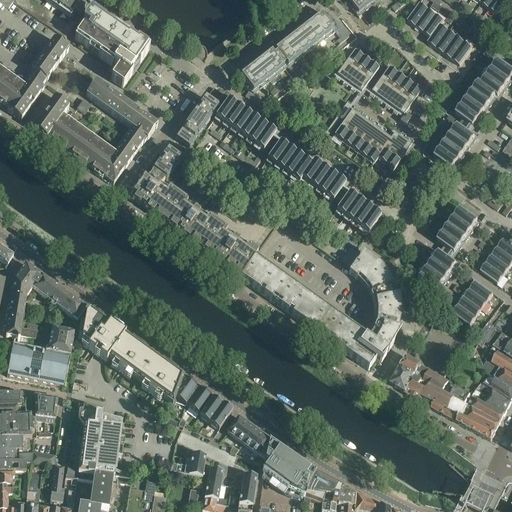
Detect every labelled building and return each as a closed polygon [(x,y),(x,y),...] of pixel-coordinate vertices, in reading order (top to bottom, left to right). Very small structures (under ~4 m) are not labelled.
[(8,9),(13,3),(14,0),(2,0),(0,4),(8,9)] [(31,0),(14,0),(13,3),(24,11),(32,1),(31,0)] [(46,0),(72,18),(75,13),(79,16),(85,7),(74,0),(46,0)] [(359,19),(362,17),(360,15),(378,0),(348,0),(355,9),(353,10),(353,11),(359,19)] [(393,0),(397,4),(392,8),(392,9),(395,13),(399,10),(400,9),(405,5),(401,0),(393,0)] [(496,0),(484,0),(481,5),(489,11),(496,0)] [(496,17),(497,16),(508,0),(496,0),(489,11),(496,17)] [(24,11),(36,20),(44,9),(32,1),(24,11)] [(460,6),(471,13),(473,9),(463,2),(460,6)] [(407,23),(415,29),(428,11),(420,6),(407,23)] [(55,17),(44,9),(36,20),(48,28),(55,17)] [(435,17),(428,11),(415,29),(423,34),(435,17)] [(110,81),(122,89),(124,87),(124,88),(127,83),(128,81),(129,82),(131,78),(131,77),(140,64),(141,64),(144,60),(143,60),(144,58),(145,59),(148,54),(147,54),(149,51),(137,43),(136,45),(128,39),(129,39),(128,38),(128,37),(122,33),(122,34),(120,33),(121,32),(117,29),(116,30),(105,22),(103,21),(103,20),(99,17),(99,18),(97,17),(98,16),(93,13),(93,14),(91,12),(82,24),(85,25),(74,41),(76,43),(80,46),(81,45),(82,47),(86,50),(100,59),(99,60),(103,63),(104,62),(105,63),(105,64),(110,68),(111,67),(109,71),(115,75),(110,81)] [(81,17),(79,16),(75,13),(72,18),(67,25),(55,17),(48,28),(65,40),(81,17)] [(275,51),(274,53),(283,65),(285,64),(287,66),(334,30),(330,26),(335,22),(330,16),(325,19),(321,14),(274,50),(275,51)] [(485,26),(486,25),(488,22),(477,14),(475,18),(485,26)] [(423,34),(431,40),(443,23),(435,17),(423,34)] [(428,45),(436,50),(448,33),(441,28),(444,23),(443,23),(431,40),(428,45)] [(460,23),(458,25),(457,27),(467,34),(470,30),(460,23)] [(337,24),(334,26),(337,31),(336,32),(341,39),(336,42),(339,46),(348,38),(337,24)] [(456,39),(448,33),(436,50),(444,56),(456,39)] [(444,56),(452,62),(464,45),(456,39),(444,56)] [(33,74),(33,75),(28,81),(40,90),(45,84),(68,52),(53,41),(31,72),(33,74)] [(452,62),(460,68),(472,50),(464,45),(452,62)] [(498,64),(481,87),(496,97),(496,98),(498,100),(511,80),(511,73),(504,68),(507,64),(487,50),(484,53),(498,64)] [(370,81),(378,70),(354,52),(337,76),(361,94),(366,87),(368,89),(369,88),(372,83),(370,81)] [(239,77),(250,90),(252,94),(284,69),(281,67),(283,65),(274,53),(272,54),(270,53),(239,77)] [(479,53),(475,59),(479,62),(484,56),(479,53)] [(24,61),(28,63),(33,57),(29,54),(24,61)] [(471,65),(474,67),(475,68),(479,62),(475,59),(471,65)] [(307,72),(306,71),(303,68),(298,72),(293,65),(288,69),(297,80),(307,72)] [(403,117),(410,107),(420,93),(389,69),(387,71),(384,69),(370,89),(373,91),(371,93),(403,117)] [(470,70),(466,76),(470,79),(474,73),(470,70)] [(0,97),(12,81),(0,72),(0,97)] [(466,85),(470,79),(466,76),(462,82),(466,85)] [(23,89),(12,81),(0,97),(0,107),(21,122),(29,111),(14,101),(23,89)] [(23,89),(14,101),(29,111),(43,91),(40,90),(28,81),(23,89)] [(86,98),(116,119),(127,105),(96,83),(86,98)] [(458,85),(454,91),(458,94),(462,88),(458,85)] [(473,130),(496,98),(496,97),(481,87),(479,85),(456,117),(473,130)] [(282,90),(282,89),(279,87),(270,94),(273,97),(282,90)] [(195,111),(189,119),(203,129),(209,121),(208,121),(211,117),(212,117),(214,114),(217,116),(221,111),(216,107),(224,97),(213,89),(206,100),(204,99),(198,107),(199,108),(197,112),(195,111)] [(454,100),(458,94),(454,91),(449,97),(454,100)] [(258,107),(262,102),(248,93),(244,98),(258,107)] [(228,102),(230,99),(225,95),(224,97),(216,107),(221,111),(217,116),(215,119),(263,153),(275,136),(228,102)] [(32,130),(46,141),(63,118),(68,110),(54,99),(32,130)] [(83,115),(90,106),(83,101),(76,110),(83,115)] [(374,165),(376,162),(378,160),(391,141),(390,141),(351,113),(354,109),(347,104),(342,110),(346,113),(343,118),(339,115),(336,118),(344,123),(334,137),(374,165)] [(157,127),(145,118),(127,105),(116,119),(131,130),(145,141),(147,141),(157,127)] [(404,120),(402,119),(400,123),(405,127),(410,119),(407,116),(404,120)] [(447,120),(450,123),(458,128),(435,160),(452,173),(475,141),(462,131),(465,128),(449,117),(447,120)] [(84,133),(63,118),(46,141),(68,156),(84,133)] [(197,137),(203,129),(189,119),(183,127),(185,128),(183,132),(181,131),(175,139),(189,149),(195,141),(194,140),(197,137)] [(442,130),(443,130),(446,132),(450,126),(447,123),(442,130)] [(128,165),(145,141),(131,130),(114,154),(128,165)] [(89,171),(105,148),(84,133),(68,156),(89,171)] [(391,141),(378,160),(376,162),(392,173),(405,154),(408,156),(412,150),(410,148),(411,147),(394,135),(390,141),(391,141)] [(299,184),(301,181),(311,167),(310,166),(279,144),(282,140),(278,138),(263,158),(267,161),(299,184)] [(490,142),(488,145),(498,153),(501,149),(490,142)] [(128,165),(114,154),(105,148),(89,171),(108,185),(109,183),(113,186),(128,165)] [(159,191),(161,188),(181,161),(167,151),(152,171),(153,172),(146,181),(159,191)] [(247,159),(244,164),(253,171),(260,161),(257,159),(254,163),(247,159)] [(392,179),(396,182),(411,162),(407,159),(392,179)] [(310,166),(311,167),(301,181),(332,203),(322,217),(326,220),(341,199),(337,197),(345,186),(313,163),(310,166)] [(261,174),(267,178),(270,174),(264,170),(261,174)] [(276,179),(270,174),(267,178),(273,183),(276,179)] [(130,199),(143,209),(168,227),(184,205),(161,188),(159,191),(146,181),(144,179),(130,199)] [(391,187),(393,183),(387,179),(384,182),(391,187)] [(275,187),(281,191),(284,187),(278,182),(277,184),(275,187)] [(290,191),(284,187),(281,191),(287,195),(290,192),(290,191)] [(507,206),(509,204),(509,203),(489,188),(486,192),(507,206)] [(302,196),(299,200),(305,204),(306,202),(307,200),(308,200),(306,199),(311,192),(307,189),(302,196)] [(293,196),(299,200),(302,196),(295,192),(293,196)] [(348,195),(336,212),(368,235),(380,218),(348,195)] [(309,205),(315,209),(318,206),(312,201),(309,205)] [(490,201),(487,205),(498,212),(500,209),(490,201)] [(441,210),(445,213),(450,207),(446,204),(441,210)] [(168,227),(205,253),(221,230),(208,220),(207,221),(199,216),(199,215),(194,211),(194,212),(184,205),(168,227)] [(502,215),(506,218),(511,209),(511,206),(510,205),(502,215)] [(315,209),(321,214),(324,210),(318,206),(315,209)] [(441,219),(445,213),(441,210),(437,216),(441,219)] [(438,244),(439,244),(455,256),(478,224),(461,212),(438,244)] [(310,228),(314,231),(321,221),(318,218),(310,228)] [(432,227),(436,230),(440,224),(436,221),(432,227)] [(330,224),(330,225),(327,228),(333,233),(336,229),(330,224)] [(432,236),(436,230),(432,227),(428,233),(432,236)] [(328,239),(330,236),(320,228),(318,232),(328,239)] [(342,233),(336,229),(333,233),(339,237),(342,233)] [(205,253),(240,278),(255,258),(257,255),(247,248),(247,250),(239,244),(234,240),(233,240),(226,235),(226,233),(221,230),(205,253)] [(342,241),(348,245),(351,241),(345,237),(342,241)] [(357,246),(351,241),(348,245),(354,250),(357,246)] [(511,247),(504,241),(498,249),(511,259),(511,247)] [(433,250),(429,247),(424,253),(428,256),(433,250)] [(0,260),(7,266),(13,258),(0,249),(0,248),(0,260)] [(509,270),(511,266),(511,259),(498,249),(492,257),(509,270)] [(348,274),(356,280),(362,285),(366,291),(370,297),(372,304),(373,311),(373,318),(372,325),(370,332),(367,338),(365,340),(367,342),(353,361),(368,371),(376,360),(381,364),(386,356),(385,356),(386,356),(387,355),(387,354),(387,353),(388,353),(393,344),(397,333),(399,322),(400,309),(398,298),(394,287),(388,276),(380,266),(379,267),(375,263),(371,259),(363,253),(348,274)] [(425,257),(423,255),(421,254),(417,260),(421,263),(425,257)] [(416,287),(433,299),(457,267),(439,255),(416,287)] [(503,278),(509,270),(492,257),(486,265),(503,278)] [(255,258),(240,278),(241,279),(240,280),(252,288),(309,329),(335,348),(353,361),(367,342),(365,340),(367,338),(319,304),(313,300),(268,267),(267,267),(256,259),(255,258)] [(421,266),(417,263),(413,269),(417,272),(421,266)] [(498,286),(503,278),(486,265),(480,273),(498,286)] [(22,271),(17,278),(33,289),(73,318),(72,320),(70,328),(68,328),(55,325),(54,330),(52,329),(48,348),(47,353),(50,353),(70,357),(74,335),(76,323),(85,310),(41,277),(25,266),(22,271)] [(418,275),(412,271),(409,275),(415,279),(418,275)] [(12,297),(6,339),(10,339),(13,340),(20,341),(20,339),(32,341),(36,341),(36,338),(38,327),(28,326),(27,331),(22,330),(22,328),(27,299),(27,297),(33,289),(17,278),(15,282),(13,293),(12,297)] [(476,283),(470,291),(487,304),(493,296),(476,283)] [(481,312),(487,304),(470,291),(464,299),(481,312)] [(475,320),(481,312),(464,299),(458,307),(475,320)] [(511,311),(511,309),(508,306),(503,313),(509,316),(511,311)] [(470,328),(475,320),(458,307),(452,315),(470,328)] [(147,393),(149,394),(154,398),(156,395),(173,407),(175,400),(183,380),(179,377),(179,376),(159,362),(159,363),(149,355),(129,341),(124,338),(125,337),(117,332),(109,326),(104,323),(90,313),(85,319),(81,341),(89,347),(87,350),(94,355),(98,358),(106,364),(108,361),(119,369),(117,371),(124,377),(126,374),(149,390),(147,393)] [(511,343),(509,341),(502,337),(491,329),(493,327),(488,324),(480,336),(478,338),(482,340),(486,343),(493,348),(496,351),(501,354),(504,348),(507,350),(504,356),(511,361),(511,343)] [(7,353),(4,370),(8,371),(7,378),(24,382),(25,382),(44,386),(46,386),(64,389),(70,358),(70,357),(50,353),(47,353),(48,348),(43,348),(43,347),(40,347),(39,347),(38,351),(31,350),(12,346),(11,354),(7,353)] [(485,361),(487,362),(491,365),(511,377),(511,363),(495,353),(496,351),(493,348),(485,361)] [(401,370),(412,377),(418,366),(407,360),(401,370)] [(481,370),(494,378),(511,389),(511,377),(491,365),(487,362),(481,370)] [(464,365),(459,374),(468,380),(472,373),(471,369),(464,365)] [(401,370),(391,386),(403,393),(405,395),(415,378),(421,368),(418,366),(412,377),(401,370)] [(421,368),(415,378),(422,382),(429,386),(427,391),(424,391),(421,398),(422,399),(420,403),(426,407),(428,402),(433,405),(447,411),(460,417),(465,407),(450,398),(455,388),(451,385),(443,381),(421,368)] [(240,373),(233,382),(261,404),(269,395),(240,373)] [(465,385),(468,380),(459,374),(454,382),(461,387),(465,385)] [(421,398),(424,391),(419,388),(422,382),(415,378),(405,395),(420,403),(422,399),(421,398)] [(481,386),(492,393),(494,395),(495,394),(511,404),(511,402),(511,393),(490,379),(489,380),(486,378),(481,385),(481,386)] [(183,380),(175,400),(185,407),(198,390),(184,380),(183,380)] [(465,407),(479,415),(500,425),(504,417),(472,398),(455,388),(450,398),(465,407)] [(198,390),(185,407),(186,407),(200,418),(212,401),(198,390)] [(477,392),(472,398),(504,417),(511,404),(495,394),(494,395),(492,393),(488,399),(477,392)] [(22,395),(1,394),(0,393),(0,408),(17,408),(21,408),(22,395)] [(35,423),(44,424),(46,399),(34,397),(35,423)] [(44,424),(54,425),(57,401),(46,399),(44,424)] [(200,418),(199,419),(208,426),(222,408),(212,401),(200,418)] [(457,424),(460,417),(447,411),(433,405),(431,410),(457,424)] [(68,467),(66,479),(76,481),(92,483),(94,477),(113,479),(117,479),(120,480),(130,481),(131,474),(115,472),(115,468),(120,432),(120,431),(120,425),(101,420),(102,411),(88,407),(84,406),(82,411),(79,412),(78,419),(84,427),(79,462),(74,462),(73,468),(68,467)] [(222,408),(208,426),(218,433),(231,414),(232,414),(222,407),(222,408)] [(479,415),(465,407),(460,417),(495,434),(500,425),(479,415)] [(17,408),(0,408),(0,419),(25,421),(26,417),(25,417),(18,417),(17,408)] [(25,421),(0,419),(0,441),(30,441),(31,441),(31,435),(32,434),(32,422),(30,422),(30,417),(26,417),(25,421)] [(495,434),(460,417),(457,424),(491,443),(495,434)] [(238,419),(227,435),(242,446),(254,431),(238,419)] [(169,421),(167,426),(175,429),(177,424),(169,421)] [(254,431),(242,446),(257,457),(252,464),(258,467),(259,468),(261,460),(264,463),(268,442),(265,440),(254,431)] [(30,441),(0,441),(0,453),(13,454),(28,453),(29,451),(30,441)] [(304,467),(283,452),(281,451),(268,442),(264,462),(262,474),(288,491),(293,493),(300,496),(304,498),(309,485),(315,474),(310,470),(304,467)] [(13,454),(0,453),(0,464),(26,465),(32,466),(33,456),(13,457),(13,454)] [(170,473),(169,474),(202,480),(202,481),(206,459),(197,457),(192,456),(191,461),(190,469),(185,468),(171,465),(170,473)] [(26,465),(0,464),(0,474),(15,475),(24,476),(26,476),(26,465)] [(48,511),(60,511),(61,506),(63,491),(61,490),(63,469),(54,468),(53,480),(49,504),(58,505),(57,511),(48,510),(48,511)] [(204,501),(205,501),(216,503),(216,507),(227,509),(228,502),(218,500),(221,486),(223,474),(219,473),(214,472),(209,472),(209,474),(204,501)] [(323,504),(328,504),(335,506),(342,488),(315,474),(309,485),(304,498),(321,506),(322,505),(323,506),(323,504)] [(29,477),(29,476),(26,476),(24,476),(24,479),(23,483),(23,491),(22,495),(22,500),(27,501),(30,477),(29,477)] [(25,511),(37,511),(38,510),(40,492),(37,492),(39,478),(30,477),(27,501),(26,510),(25,511)] [(77,511),(99,511),(105,511),(107,511),(113,479),(94,477),(92,483),(88,506),(79,504),(77,511)] [(238,506),(237,511),(251,511),(257,480),(256,480),(248,479),(243,478),(242,480),(241,490),(238,506)] [(0,480),(0,488),(12,489),(12,482),(15,482),(15,481),(0,480)] [(152,511),(155,494),(156,485),(146,483),(145,493),(143,503),(150,504),(149,511),(152,511)] [(0,505),(8,505),(8,499),(12,499),(12,489),(0,488),(0,505)] [(335,506),(340,506),(355,509),(356,495),(342,488),(335,506)] [(126,511),(149,511),(150,504),(143,503),(145,493),(129,491),(126,511)] [(61,506),(60,511),(71,511),(74,494),(68,493),(66,511),(68,511),(62,511),(63,510),(64,506),(61,506)] [(191,493),(189,505),(195,506),(198,494),(191,493)] [(155,494),(152,511),(163,511),(166,496),(155,494)] [(379,507),(356,495),(355,509),(354,511),(378,511),(379,507)] [(204,501),(202,511),(214,511),(216,507),(216,503),(205,501),(204,501)]
